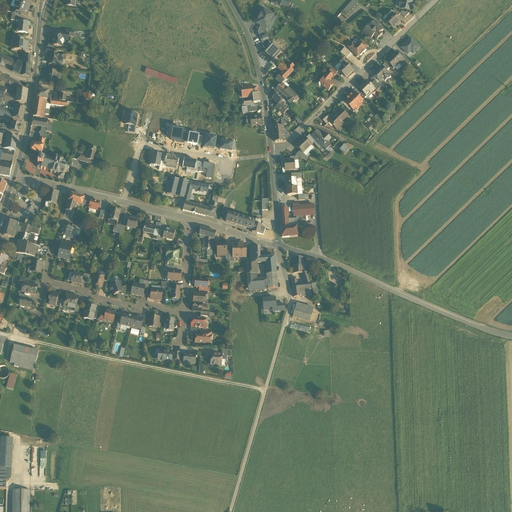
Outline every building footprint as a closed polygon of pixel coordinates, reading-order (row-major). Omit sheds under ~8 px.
[(21,14),(25,15),(30,4),(24,2),(18,0),(16,0),(15,5),(18,6),(17,9),(16,11),(21,14)] [(282,0),(280,5),(288,9),(291,3),(283,0),(282,0)] [(341,13),(346,17),(359,2),(353,0),(341,13)] [(406,10),(412,11),(414,4),(412,4),(413,0),(411,0),(403,0),(403,1),(402,1),(400,8),(402,9),(406,10)] [(273,16),(263,11),(256,24),(260,27),(266,29),(273,16)] [(390,17),(389,17),(388,15),(386,15),(383,19),(383,20),(385,22),(386,21),(393,29),(397,25),(400,22),(396,18),(393,15),(390,18),(390,17)] [(276,17),(273,16),(266,29),(270,31),(276,17)] [(18,33),(27,34),(28,24),(19,22),(18,33)] [(378,39),(382,36),(380,35),(381,33),(384,31),(375,22),(374,24),(367,30),(366,29),(363,32),(364,34),(366,34),(366,36),(368,36),(369,37),(371,39),(374,37),(375,39),(377,38),(378,39)] [(266,29),(260,27),(258,31),(264,50),(265,48),(270,43),(266,30),(266,29)] [(54,46),(62,47),(62,45),(65,43),(68,43),(68,36),(69,34),(66,34),(66,33),(65,33),(57,32),(57,33),(54,35),(53,35),(52,44),(52,45),(54,46)] [(23,52),(28,52),(29,43),(24,42),(21,42),(22,40),(15,39),(15,40),(14,50),(23,51),(23,52)] [(413,50),(415,52),(420,48),(411,39),(401,48),(408,55),(411,52),(413,50)] [(348,47),(357,57),(359,55),(360,56),(366,51),(365,50),(368,47),(362,41),(360,40),(359,41),(359,42),(359,43),(355,47),(352,44),(348,47)] [(278,47),(274,43),(268,50),(264,54),(272,61),(273,62),(276,58),(281,53),(276,49),(278,47)] [(340,53),(347,59),(351,54),(345,48),(340,53)] [(53,66),(55,66),(56,65),(57,65),(58,62),(62,62),(63,55),(59,54),(59,53),(54,53),(50,52),(50,55),(50,57),(49,60),(49,64),(53,65),(53,66)] [(387,62),(395,70),(395,69),(399,65),(404,61),(401,58),(397,53),(387,62)] [(404,61),(408,66),(411,63),(403,55),(401,58),(404,61)] [(6,63),(15,67),(16,62),(4,56),(1,62),(6,63)] [(279,60),(276,58),(273,62),(272,61),(269,63),(272,66),(279,60)] [(12,72),(19,75),(23,65),(16,62),(15,67),(12,72)] [(339,71),(343,67),(340,63),(335,68),(338,72),(339,71)] [(295,69),(291,66),(290,65),(287,68),(282,64),(278,68),(283,73),(287,77),(295,69)] [(353,71),(346,64),(343,67),(339,71),(346,78),(353,71)] [(379,81),(380,83),(384,80),(385,81),(388,79),(389,79),(391,77),(382,67),(373,75),(374,76),(379,81)] [(146,69),(144,74),(175,85),(177,80),(146,69)] [(337,74),(336,74),(332,70),(328,75),(333,79),(337,74)] [(49,81),(53,81),(54,79),(55,79),(56,72),(48,71),(47,81),(49,81)] [(328,75),(321,83),(320,84),(321,85),(328,91),(333,85),(329,81),(332,78),(332,79),(333,79),(328,75)] [(278,82),(280,84),(281,83),(282,84),(284,81),(279,76),(276,79),(278,82)] [(20,84),(9,78),(6,83),(17,89),(20,84)] [(381,88),(377,83),(375,81),(371,86),(375,90),(375,91),(376,92),(381,88)] [(367,97),(367,98),(368,97),(367,96),(370,93),(371,94),(375,91),(375,90),(371,86),(367,82),(364,84),(363,86),(363,85),(359,89),(363,92),(367,97)] [(276,89),(282,94),(287,89),(282,84),(281,83),(280,84),(279,86),(276,89)] [(242,98),(252,96),(252,94),(259,94),(256,88),(248,89),(248,86),(241,87),(242,91),(242,98)] [(287,99),(290,96),(293,93),(288,88),(287,89),(282,94),(287,99)] [(15,103),(26,104),(27,91),(17,89),(16,98),(15,103)] [(51,101),(59,102),(60,95),(54,94),(54,97),(48,96),(48,91),(38,90),(37,99),(46,100),(47,100),(51,101)] [(77,92),(76,100),(76,103),(83,104),(83,98),(84,94),(84,93),(82,93),(77,92)] [(279,105),(282,102),(284,100),(280,96),(276,93),(271,97),(279,105)] [(298,99),(293,93),(290,96),(292,98),(287,101),(290,105),(294,101),(295,102),(298,99)] [(355,93),(350,98),(358,106),(363,102),(359,97),(355,93)] [(16,98),(9,95),(6,102),(12,104),(13,103),(15,103),(16,98)] [(360,108),(358,106),(350,98),(345,102),(349,106),(353,111),(356,109),(357,110),(360,108)] [(46,104),(46,100),(37,99),(36,99),(33,117),(44,119),(44,114),(45,109),(46,104)] [(0,116),(12,120),(13,119),(12,118),(16,105),(14,104),(13,105),(0,100),(0,116)] [(276,107),(283,114),(287,111),(285,109),(286,108),(283,105),(284,104),(282,102),(279,105),(276,107)] [(13,119),(22,122),(26,108),(25,108),(16,105),(12,118),(13,119)] [(333,127),(337,131),(344,125),(342,123),(348,117),(340,109),(334,115),(335,115),(330,120),(331,121),(335,125),(333,127)] [(136,119),(136,115),(126,114),(124,125),(129,125),(134,126),(135,126),(135,123),(136,123),(136,119)] [(31,125),(42,127),(46,128),(47,122),(48,120),(33,117),(31,125)] [(250,123),(251,127),(262,126),(261,117),(250,118),(250,123)] [(290,124),(289,122),(287,119),(287,117),(282,119),(281,120),(281,125),(284,125),(290,124)] [(323,121),(327,126),(331,121),(330,120),(327,117),(323,121)] [(41,135),(40,139),(44,139),(45,131),(50,132),(52,123),(47,122),(46,128),(42,127),(41,132),(39,133),(41,135)] [(18,134),(19,134),(21,126),(12,124),(10,129),(9,132),(18,134)] [(135,134),(136,126),(135,126),(134,126),(129,125),(127,133),(135,134)] [(278,134),(282,134),(284,132),(284,125),(281,125),(281,126),(281,127),(273,127),(274,135),(278,135),(278,134)] [(177,141),(178,137),(182,137),(182,134),(183,131),(173,129),(170,140),(173,141),(177,141)] [(321,147),(321,148),(322,147),(327,142),(328,142),(329,140),(325,135),(323,137),(317,131),(311,137),(316,142),(321,147)] [(182,134),(181,142),(177,141),(177,142),(184,144),(185,135),(182,134)] [(197,146),(197,145),(198,136),(199,135),(189,134),(187,144),(197,146)] [(282,137),(282,134),(278,134),(278,135),(274,135),(274,142),(283,142),(282,137)] [(5,135),(4,142),(16,144),(17,137),(5,135)] [(310,135),(308,137),(313,143),(314,144),(316,142),(311,137),(310,135)] [(216,138),(206,136),(205,143),(204,147),(214,149),(216,138)] [(300,152),(302,154),(303,153),(311,146),(311,145),(305,140),(304,138),(295,146),(300,152)] [(42,152),(43,145),(44,139),(40,139),(39,145),(31,143),(30,150),(42,152)] [(15,151),(16,144),(4,142),(4,143),(4,145),(3,149),(15,151)] [(232,143),(221,142),(220,150),(231,152),(231,151),(232,144),(232,143)] [(330,146),(327,142),(322,147),(325,151),(330,146)] [(339,150),(344,155),(349,149),(345,145),(339,150)] [(310,155),(308,153),(313,149),(311,146),(303,153),(305,156),(307,158),(310,155)] [(76,160),(90,163),(91,161),(94,161),(97,150),(90,148),(89,152),(88,156),(79,154),(78,154),(77,159),(76,160)] [(3,151),(1,159),(13,161),(14,154),(3,151)] [(295,156),(302,160),(305,156),(303,153),(302,154),(300,152),(295,156)] [(152,154),(152,155),(150,165),(154,166),(159,167),(161,156),(152,154)] [(62,179),(63,180),(63,179),(64,175),(63,175),(64,173),(65,172),(67,172),(68,173),(68,172),(67,171),(68,169),(69,169),(69,168),(68,168),(66,166),(67,165),(66,165),(66,166),(64,166),(65,163),(66,163),(65,163),(64,162),(65,161),(64,161),(64,162),(63,161),(63,160),(62,160),(62,161),(59,160),(59,159),(58,159),(55,158),(55,157),(55,158),(54,158),(54,159),(54,160),(53,159),(52,159),(52,158),(51,158),(48,158),(49,157),(48,157),(45,157),(45,156),(44,157),(41,156),(41,155),(41,156),(40,159),(39,158),(37,163),(38,164),(37,167),(37,168),(38,167),(41,168),(41,169),(41,168),(44,169),(44,170),(45,169),(47,170),(47,171),(48,171),(48,170),(51,171),(50,172),(49,172),(50,173),(51,174),(51,173),(54,174),(54,175),(55,174),(58,175),(57,176),(58,176),(58,175),(59,175),(58,178),(62,179)] [(167,159),(166,166),(176,168),(178,159),(167,157),(167,159)] [(190,171),(191,170),(195,171),(196,162),(184,160),(182,168),(186,169),(186,170),(190,171)] [(284,162),(285,171),(295,170),(294,161),(290,161),(284,162)] [(0,174),(9,177),(12,165),(0,162),(0,174)] [(214,165),(204,163),(204,164),(203,168),(207,169),(208,170),(206,178),(211,179),(214,165)] [(167,194),(175,196),(178,184),(179,180),(170,178),(167,194)] [(196,191),(196,192),(203,193),(203,192),(207,193),(208,190),(209,185),(179,180),(178,184),(187,185),(190,186),(190,188),(192,189),(192,190),(196,191)] [(286,188),(296,187),(295,180),(291,180),(286,181),(286,188)] [(175,196),(184,198),(184,195),(187,185),(178,184),(175,196)] [(190,186),(187,185),(184,195),(187,196),(185,203),(189,204),(190,199),(191,196),(192,190),(192,189),(190,188),(190,186)] [(297,195),(297,194),(296,187),(286,188),(287,196),(297,195)] [(51,204),(56,205),(58,193),(48,191),(46,202),(51,204)] [(69,200),(68,202),(76,204),(77,203),(82,205),(84,199),(84,198),(71,194),(69,200)] [(82,205),(89,207),(91,200),(84,199),(82,205)] [(96,211),(97,211),(99,202),(91,200),(89,207),(89,209),(96,211)] [(73,213),(76,204),(68,202),(65,211),(66,211),(73,213)] [(195,214),(204,216),(206,208),(189,204),(185,203),(183,211),(192,213),(195,214)] [(294,217),(296,217),(302,216),(304,216),(314,215),(313,206),(298,207),(298,204),(293,204),(294,217)] [(216,209),(211,208),(209,207),(209,209),(207,209),(207,208),(206,208),(204,216),(214,218),(216,209)] [(279,208),(281,223),(286,223),(286,220),(288,220),(287,207),(279,208)] [(109,220),(117,222),(120,212),(111,209),(109,220)] [(225,221),(252,230),(254,224),(255,221),(228,212),(225,221)] [(126,228),(135,230),(138,219),(131,218),(131,220),(128,219),(126,227),(126,228)] [(14,231),(16,232),(17,227),(18,224),(18,223),(7,220),(5,229),(13,231),(14,231)] [(143,232),(153,235),(155,229),(155,227),(153,226),(150,226),(151,222),(146,220),(144,230),(143,232)] [(29,236),(26,243),(31,244),(34,235),(38,236),(39,231),(40,231),(40,230),(40,226),(32,224),(31,228),(24,225),(23,229),(17,227),(16,232),(29,236)] [(71,238),(71,239),(74,234),(76,228),(77,227),(69,224),(64,235),(67,237),(71,238)] [(259,234),(260,228),(261,226),(261,225),(254,224),(252,230),(252,232),(257,234),(259,234)] [(121,227),(116,226),(115,225),(114,227),(113,232),(119,233),(123,235),(125,227),(121,226),(121,227)] [(297,236),(297,228),(296,226),(288,226),(289,237),(294,237),(297,236)] [(166,240),(172,242),(172,241),(173,241),(175,231),(165,228),(164,232),(163,238),(166,239),(166,240)] [(203,236),(206,237),(207,230),(200,228),(199,235),(203,237),(203,236)] [(3,236),(14,239),(14,236),(16,232),(14,231),(13,231),(5,229),(3,236)] [(216,232),(207,230),(206,237),(208,238),(211,239),(214,239),(216,232)] [(29,236),(16,232),(14,236),(21,239),(20,242),(26,243),(29,236)] [(36,245),(31,244),(26,243),(20,242),(18,241),(16,253),(16,254),(18,254),(25,256),(32,257),(34,258),(37,245),(36,245)] [(217,248),(217,256),(226,256),(226,251),(226,242),(220,243),(220,248),(217,248)] [(233,258),(244,257),(244,252),(246,252),(245,244),(237,244),(237,245),(233,245),(233,251),(233,258)] [(58,258),(69,260),(70,254),(72,254),(73,254),(74,250),(73,249),(71,249),(60,246),(58,258)] [(257,263),(265,262),(265,257),(259,257),(259,247),(251,247),(251,259),(257,259),(257,263)] [(174,264),(177,264),(178,251),(166,250),(166,257),(167,257),(167,263),(174,264)] [(13,260),(17,261),(18,254),(16,254),(10,252),(9,257),(13,260)] [(19,264),(23,265),(25,256),(18,254),(17,261),(20,261),(19,264)] [(265,262),(266,275),(276,274),(275,256),(268,257),(269,262),(265,262)] [(293,258),(293,266),(304,266),(304,262),(304,257),(293,258)] [(32,272),(40,273),(42,264),(37,262),(33,262),(32,268),(31,271),(32,272)] [(246,272),(248,287),(255,286),(254,280),(254,274),(256,274),(255,263),(251,263),(246,264),(246,269),(246,272)] [(172,280),(179,281),(180,277),(181,272),(176,271),(168,270),(168,271),(168,276),(172,280)] [(82,276),(74,274),(72,282),(80,284),(80,283),(82,277),(82,276)] [(80,283),(86,284),(89,275),(84,274),(83,277),(82,277),(80,283)] [(277,288),(276,274),(266,275),(266,279),(267,279),(267,285),(268,289),(277,288)] [(93,286),(101,288),(103,282),(104,278),(99,277),(96,276),(93,286)] [(199,288),(205,288),(206,280),(195,279),(194,288),(199,288)] [(112,292),(113,295),(120,293),(121,293),(122,289),(121,288),(119,282),(111,285),(110,285),(111,289),(109,289),(110,292),(112,292)] [(23,293),(35,295),(37,286),(29,284),(25,283),(25,285),(23,293)] [(293,297),(300,297),(303,296),(303,290),(309,289),(311,289),(309,283),(305,283),(296,284),(292,284),(293,297)] [(133,294),(142,297),(144,288),(144,287),(142,286),(138,286),(134,284),(132,290),(134,290),(133,294)] [(178,299),(179,299),(180,288),(178,288),(172,287),(172,289),(172,294),(171,299),(172,299),(178,299)] [(150,300),(161,300),(161,295),(162,290),(161,290),(151,289),(150,300)] [(49,305),(55,307),(55,306),(57,299),(58,295),(51,293),(51,297),(49,297),(48,301),(50,301),(49,305)] [(75,310),(76,305),(78,298),(66,295),(65,301),(63,307),(64,307),(75,310)] [(198,295),(194,295),(193,303),(202,304),(204,304),(205,296),(198,295)] [(20,306),(30,309),(31,301),(26,299),(22,298),(22,299),(20,306)] [(272,308),(275,308),(275,305),(275,302),(274,302),(274,299),(263,300),(263,304),(263,307),(263,308),(268,308),(272,308)] [(200,312),(201,313),(201,312),(202,304),(193,303),(192,312),(200,312)] [(296,304),(294,312),(306,316),(309,308),(296,304)] [(88,319),(93,320),(93,319),(95,310),(96,308),(87,306),(86,310),(85,310),(84,311),(84,312),(84,313),(85,313),(84,317),(88,318),(88,319)] [(310,320),(311,320),(313,313),(314,309),(309,308),(306,316),(294,312),(293,317),(310,322),(310,320)] [(104,321),(113,323),(115,313),(106,311),(105,314),(104,321)] [(105,314),(99,313),(97,320),(97,321),(104,323),(104,321),(105,314)] [(130,327),(132,317),(128,316),(128,315),(124,314),(122,321),(121,320),(120,325),(121,325),(127,327),(127,326),(130,327)] [(142,319),(132,317),(130,327),(140,330),(142,319)] [(151,327),(158,328),(158,324),(159,317),(150,317),(149,325),(148,325),(148,326),(149,327),(150,327),(151,327)] [(158,329),(161,329),(162,325),(164,325),(165,325),(166,318),(162,318),(162,324),(158,324),(158,328),(158,329)] [(170,331),(173,331),(174,327),(173,327),(173,323),(174,323),(174,320),(170,319),(168,319),(168,318),(166,318),(165,325),(167,325),(166,331),(170,331)] [(198,329),(205,329),(205,323),(205,320),(206,319),(200,319),(192,318),(191,327),(198,328),(198,329)] [(291,322),(290,327),(307,332),(309,327),(291,322)] [(37,329),(35,334),(45,337),(46,331),(37,329)] [(195,343),(208,344),(209,336),(202,336),(202,335),(196,335),(195,343)] [(14,346),(11,358),(20,360),(36,363),(38,351),(14,346)] [(167,363),(171,363),(172,352),(164,352),(164,351),(160,350),(160,354),(159,354),(158,355),(158,358),(159,358),(162,359),(161,361),(167,362),(167,363)] [(183,363),(191,364),(191,361),(195,361),(195,356),(190,355),(187,355),(184,355),(183,363)] [(215,366),(221,366),(221,360),(222,356),(221,356),(211,355),(211,359),(210,359),(209,360),(209,362),(210,363),(211,363),(211,364),(215,364),(215,366)] [(14,366),(18,367),(20,360),(11,358),(9,363),(14,364),(14,366)] [(36,363),(20,360),(18,367),(34,371),(36,363)] [(0,378),(4,379),(7,377),(9,373),(9,369),(6,366),(2,366),(0,366),(0,378)] [(6,389),(13,390),(17,376),(10,374),(6,389)] [(0,438),(0,444),(0,468),(11,469),(13,439),(0,438)] [(11,479),(11,469),(0,468),(0,488),(6,489),(6,482),(8,482),(11,479)] [(12,511),(28,511),(29,491),(13,491),(12,511)]
